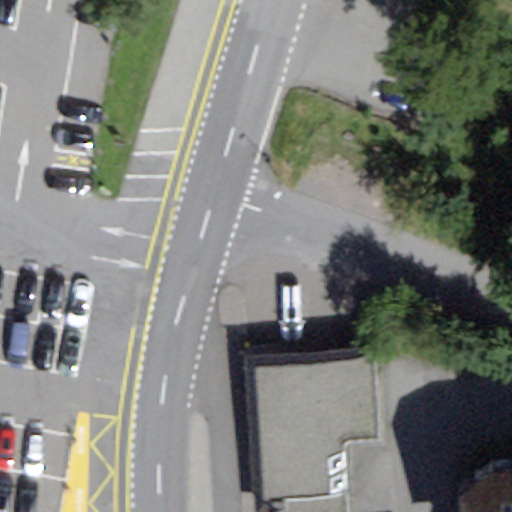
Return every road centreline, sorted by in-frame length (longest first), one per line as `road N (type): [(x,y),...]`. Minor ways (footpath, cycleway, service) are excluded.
road 1 (residential): [(214,192),(511,295)]
road 2 (secondary): [(160,511),(159,419),(192,267)]
road 3 (secondary): [(214,192),(273,0)]
road 4 (residential): [(0,211),(192,267)]
